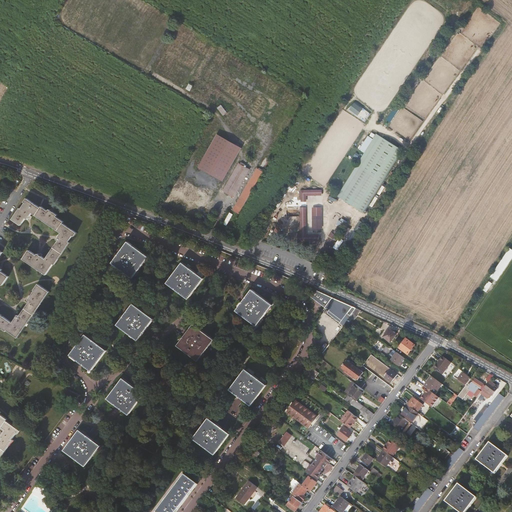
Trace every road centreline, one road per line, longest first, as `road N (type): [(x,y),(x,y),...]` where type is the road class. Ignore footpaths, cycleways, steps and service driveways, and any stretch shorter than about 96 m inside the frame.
road 1 (unclassified): [(0,163),(246,254),(437,339)]
road 2 (track): [(289,294),(130,511)]
road 3 (residential): [(309,511),(437,339)]
